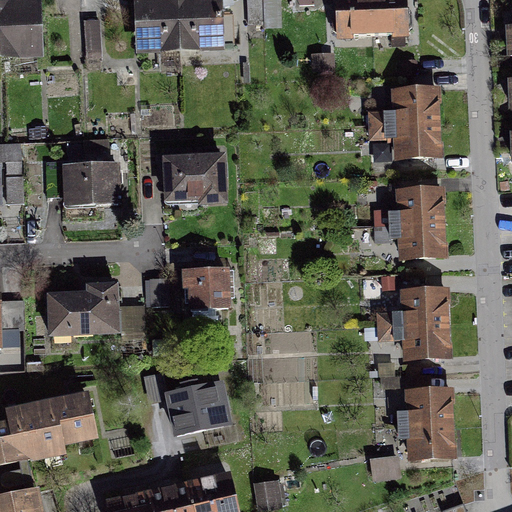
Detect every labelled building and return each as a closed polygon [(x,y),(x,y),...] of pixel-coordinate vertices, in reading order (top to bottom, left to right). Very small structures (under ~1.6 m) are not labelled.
[(180,48),(178,0),(162,0),(163,2),(141,3),(143,49),(180,48)] [(178,0),(180,48),(217,46),(216,17),(215,0),(194,1),(193,0),(178,0)] [(262,0),(248,0),(249,25),(264,25),(262,0)] [(373,37),(371,0),(338,0),(339,17),(333,21),(333,32),(340,36),(340,38),(373,37)] [(371,0),(373,37),(405,36),(405,34),(412,29),(412,18),(405,13),(403,0),(371,0)] [(0,2),(0,54),(36,54),(34,7),(12,8),(12,2),(0,2)] [(233,16),(216,17),(217,46),(234,46),(233,16)] [(102,59),(99,21),(84,22),(86,60),(102,59)] [(315,70),(332,70),(332,57),(315,58),(315,70)] [(416,73),(416,63),(402,63),(402,73),(416,73)] [(410,132),(445,132),(444,98),(409,98),(410,132)] [(410,166),(445,166),(445,132),(410,132),(410,166)] [(20,147),(0,147),(0,162),(21,162),(20,147)] [(222,160),(166,162),(167,201),(201,199),(201,204),(224,203),(222,160)] [(68,197),(67,171),(67,164),(48,164),(49,197),(68,197)] [(68,197),(68,204),(97,203),(97,207),(118,206),(117,169),(105,169),(105,165),(85,166),(85,170),(67,171),(68,197)] [(23,178),(7,178),(8,207),(24,206),(23,178)] [(415,229),(449,229),(449,195),(414,195),(415,229)] [(415,263),(450,263),(449,229),(415,229),(415,263)] [(226,273),(185,274),(186,291),(191,290),(193,329),(218,328),(218,317),(215,317),(215,310),(228,310),(227,300),(234,299),(234,289),(227,289),(226,273)] [(169,308),(168,280),(151,281),(153,308),(169,308)] [(88,296),(49,298),(51,337),(121,334),(120,312),(117,312),(116,288),(88,289),(88,296)] [(421,329),(455,328),(455,294),(420,295),(421,329)] [(421,363),(456,362),(455,328),(421,329),(421,363)] [(184,394),(169,397),(177,437),(223,427),(219,409),(225,408),(221,386),(219,386),(215,368),(192,373),(194,385),(182,387),(184,394)] [(425,432),(460,431),(459,398),(425,398),(425,432)] [(96,438),(88,399),(9,415),(11,427),(0,429),(0,466),(20,463),(22,472),(6,475),(1,478),(1,483),(3,488),(8,489),(25,486),(27,495),(0,500),(0,511),(39,511),(29,461),(63,454),(61,445),(96,438)] [(426,466),(460,465),(460,431),(425,432),(426,466)] [(401,480),(400,460),(372,462),(374,482),(401,480)] [(202,484),(189,487),(194,511),(236,511),(228,478),(215,481),(214,479),(201,482),(202,484)] [(276,508),(273,485),(256,488),(260,510),(276,508)] [(163,493),(150,496),(153,511),(194,511),(189,487),(175,490),(174,488),(162,491),(163,493)] [(124,502),(110,505),(111,511),(153,511),(150,496),(137,499),(136,497),(123,500),(124,502)]
